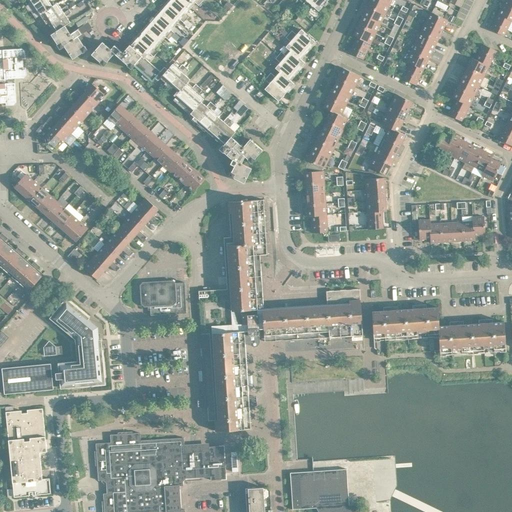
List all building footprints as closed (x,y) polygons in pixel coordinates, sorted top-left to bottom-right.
[(41,15),(43,13),(42,13),(53,6),(49,0),(40,0),(31,7),(33,9),(38,10),(41,15)] [(182,0),(170,0),(168,3),(187,19),(190,16),(185,11),(190,6),(182,0)] [(312,0),(306,8),(309,11),(313,6),(319,11),(328,0),(312,0)] [(381,0),(370,0),(368,6),(385,14),(390,4),(381,0)] [(228,1),(224,6),(229,10),(233,5),(228,1)] [(42,13),(43,13),(49,23),(69,9),(67,5),(62,9),(58,3),(53,6),(42,13)] [(168,3),(161,11),(175,23),(179,18),(184,22),(187,19),(168,3)] [(511,7),(503,4),(499,13),(511,20),(511,21),(511,20),(511,7)] [(368,6),(363,15),(381,24),(385,14),(368,6)] [(434,8),(432,12),(442,17),(444,13),(434,8)] [(49,23),(55,32),(65,25),(66,26),(71,22),(67,16),(72,13),(69,9),(49,23)] [(161,11),(153,20),(172,36),(175,33),(170,29),(175,23),(161,11)] [(431,12),(426,22),(443,30),(448,20),(444,18),(442,17),(432,12),(431,12)] [(511,20),(499,13),(491,29),(504,36),(511,21),(511,20)] [(363,15),(359,25),(376,33),(381,24),(363,15)] [(187,19),(184,22),(190,28),(193,24),(187,19)] [(153,20),(146,28),(160,41),(164,35),(169,40),(172,36),(153,20)] [(426,22),(421,31),(438,40),(443,30),(426,22)] [(55,32),(51,34),(61,48),(64,46),(73,59),(87,50),(84,45),(87,43),(78,29),(71,34),(66,26),(65,25),(55,32)] [(354,35),(357,37),(358,37),(371,43),(376,33),(359,25),(354,35)] [(146,28),(138,37),(157,53),(160,50),(155,46),(160,41),(146,28)] [(283,29),(280,32),(286,37),(289,34),(283,29)] [(292,30),(289,34),(308,50),(315,41),(302,29),(297,34),(292,30)] [(421,31),(416,41),(433,50),(438,40),(421,31)] [(286,47),(291,51),(291,50),(300,59),(300,58),(308,50),(289,34),(286,37),(291,41),(286,47)] [(138,37),(131,45),(131,46),(142,55),(145,58),(149,53),(154,57),(157,53),(138,37)] [(358,37),(357,37),(350,52),(363,59),(371,43),(358,37)] [(416,41),(411,51),(429,59),(433,50),(416,41)] [(134,64),(142,55),(131,46),(131,45),(130,45),(125,50),(120,44),(117,47),(115,45),(111,49),(103,42),(92,54),(104,65),(113,55),(122,64),(124,61),(128,65),(129,64),(130,62),(132,62),(134,64)] [(483,44),(476,59),(476,60),(489,66),(497,51),(483,44)] [(25,58),(25,51),(22,48),(0,49),(0,103),(6,103),(6,105),(14,105),(16,102),(15,78),(24,78),(27,75),(26,67),(24,67),(23,58),(25,58)] [(282,51),(279,55),(297,71),(305,62),(300,58),(300,59),(291,50),(291,51),(286,55),(282,51)] [(406,61),(410,63),(410,62),(424,69),(429,59),(411,51),(406,61)] [(163,74),(168,69),(164,67),(160,71),(145,58),(142,55),(134,64),(139,69),(139,72),(142,72),(144,73),(144,77),(147,76),(150,79),(147,82),(151,86),(154,82),(153,80),(160,72),(163,74)] [(275,68),(280,72),(280,71),(290,80),(290,79),(297,71),(279,55),(276,58),(280,62),(275,68)] [(472,57),(467,68),(484,76),(489,66),(476,60),(476,59),(472,57)] [(410,62),(410,63),(403,78),(416,85),(424,69),(410,62)] [(167,83),(170,85),(186,67),(182,64),(178,69),(173,64),(168,69),(163,74),(163,75),(167,78),(167,83)] [(179,91),(179,92),(180,90),(186,84),(187,84),(191,79),(185,75),(189,70),(186,67),(170,85),(172,88),(177,87),(180,90),(179,91)] [(343,68),(338,78),(355,86),(360,76),(343,68)] [(467,68),(462,77),(480,86),(484,76),(467,68)] [(271,73),(268,76),(287,92),(294,83),(290,79),(290,80),(280,71),(280,72),(276,77),(271,73)] [(287,92),(268,76),(265,79),(270,83),(265,89),(279,101),(287,92)] [(462,77),(458,87),(475,96),(480,86),(462,77)] [(338,78),(334,88),(351,96),(355,86),(338,78)] [(85,91),(98,103),(108,92),(108,91),(104,88),(103,88),(101,91),(92,83),(85,91)] [(180,103),(183,105),(199,87),(196,84),(192,88),(187,84),(186,84),(180,90),(179,92),(176,95),(180,98),(180,103)] [(192,111),(194,110),(201,102),(202,102),(204,99),(199,94),(203,90),(199,87),(183,105),(185,107),(190,107),(194,110),(192,111)] [(452,97),(456,99),(457,99),(470,105),(475,96),(458,87),(452,97)] [(334,88),(329,97),(346,106),(351,96),(334,88)] [(79,99),(92,110),(98,103),(85,91),(80,97),(79,99)] [(396,93),(391,104),(408,112),(413,102),(396,93)] [(72,107),(85,118),(92,110),(79,99),(80,97),(77,94),(73,98),(77,101),(72,107)] [(324,107),(331,111),(332,111),(341,115),(346,106),(329,97),(324,107)] [(457,99),(456,99),(449,114),(462,121),(470,105),(457,99)] [(189,115),(198,123),(214,104),(211,101),(207,106),(202,102),(201,102),(194,110),(192,111),(189,115)] [(109,117),(117,124),(128,111),(120,104),(109,117)] [(198,123),(206,131),(219,117),(213,112),(217,107),(214,104),(198,123)] [(391,104),(386,113),(403,122),(408,112),(391,104)] [(65,114),(78,126),(85,118),(72,107),(67,112),(65,114)] [(63,116),(58,122),(71,133),(78,126),(65,114),(67,112),(63,109),(60,113),(63,116)] [(117,124),(124,131),(136,117),(128,111),(117,124)] [(331,111),(327,120),(344,129),(349,119),(341,115),(332,111),(331,111)] [(381,123),(389,127),(398,131),(403,122),(386,113),(381,123)] [(124,131),(132,137),(143,124),(136,117),(124,131)] [(206,131),(215,138),(231,119),(228,117),(224,121),(219,117),(206,131)] [(215,138),(223,145),(224,146),(232,136),(232,137),(236,132),(231,127),(235,122),(231,119),(215,138)] [(327,120),(322,130),(339,138),(344,129),(327,120)] [(58,122),(53,128),(52,130),(65,141),(71,133),(58,122)] [(511,125),(507,123),(499,139),(511,145),(511,125)] [(132,137),(140,144),(151,131),(143,124),(132,137)] [(50,125),(47,129),(50,131),(45,137),(58,149),(65,141),(52,130),(53,128),(50,125)] [(375,127),(373,131),(378,134),(384,136),(386,132),(384,131),(384,129),(376,125),(375,127)] [(389,127),(386,132),(384,136),(401,145),(406,135),(398,131),(389,127)] [(322,130),(317,140),(334,148),(339,138),(322,130)] [(140,144),(147,151),(159,138),(151,131),(140,144)] [(444,156),(446,153),(445,152),(452,139),(442,134),(433,151),(444,156)] [(445,152),(446,153),(455,157),(464,140),(453,135),(452,139),(445,152)] [(224,146),(223,145),(221,149),(232,159),(230,163),(235,166),(232,171),(231,171),(229,176),(234,178),(244,183),(252,168),(242,163),(245,156),(252,162),(263,150),(250,139),(243,147),(232,137),(232,136),(224,146)] [(384,136),(379,146),(396,155),(401,145),(384,136)] [(147,151),(155,157),(166,144),(159,138),(147,151)] [(363,139),(360,144),(365,147),(368,141),(363,139)] [(317,140),(312,149),(330,158),(334,148),(317,140)] [(455,157),(465,162),(473,145),(464,140),(455,157)] [(155,157),(163,164),(174,151),(166,144),(155,157)] [(465,162),(475,167),(483,150),(473,145),(465,162)] [(379,146),(374,156),(392,164),(396,155),(379,146)] [(330,158),(312,149),(307,160),(325,168),(330,158)] [(475,167),(484,171),(491,158),(493,155),(483,150),(475,167)] [(163,164),(170,171),(182,158),(174,151),(163,164)] [(392,164),(374,156),(369,166),(370,166),(387,175),(392,164)] [(138,157),(135,161),(139,165),(144,170),(148,165),(141,158),(140,159),(138,157)] [(170,171),(178,178),(189,165),(182,158),(170,171)] [(484,171),(482,175),(493,180),(501,163),(491,158),(484,171)] [(178,178),(186,184),(197,171),(189,165),(178,178)] [(370,166),(368,170),(370,173),(386,175),(387,175),(370,166)] [(305,172),(306,183),(325,182),(324,170),(305,172)] [(197,171),(186,184),(194,192),(205,179),(197,171)] [(15,187),(23,194),(34,181),(26,174),(15,187)] [(365,179),(366,190),(385,189),(384,177),(365,179)] [(23,194),(30,200),(42,187),(34,181),(23,194)] [(306,183),(306,194),(325,193),(325,182),(306,183)] [(30,200),(38,207),(49,194),(42,187),(30,200)] [(366,190),(367,201),(386,199),(385,189),(366,190)] [(306,194),(307,205),(326,203),(325,193),(306,194)] [(38,207),(46,214),(57,201),(49,194),(38,207)] [(145,198),(138,206),(151,217),(150,219),(153,222),(157,218),(153,215),(158,209),(145,198)] [(367,201),(368,211),(382,210),(382,211),(387,211),(386,199),(367,201)] [(227,288),(198,290),(200,318),(229,316),(243,315),(243,324),(244,324),(249,323),(249,315),(258,314),(258,309),(254,244),(261,244),(258,200),(229,201),(231,236),(224,237),(227,288)] [(46,214),(53,221),(65,207),(57,201),(46,214)] [(308,216),(312,216),(312,215),(327,214),(326,203),(307,205),(308,216)] [(138,206),(132,213),(145,225),(150,219),(151,217),(138,206)] [(53,221),(61,227),(72,214),(65,207),(53,221)] [(382,210),(368,211),(369,229),(384,228),(383,217),(382,211),(382,210)] [(132,213),(125,221),(138,232),(136,234),(140,237),(143,233),(140,230),(145,225),(132,213)] [(61,227),(69,234),(80,221),(72,214),(61,227)] [(312,215),(312,216),(313,233),(328,232),(327,214),(312,215)] [(472,217),(473,221),(474,236),(475,236),(486,235),(484,216),(472,217)] [(420,239),(430,238),(431,238),(430,224),(431,224),(431,219),(419,220),(420,239)] [(80,221),(69,234),(77,241),(88,228),(80,221)] [(125,221),(118,229),(131,240),(136,234),(138,232),(125,221)] [(473,221),(463,222),(464,241),(475,240),(475,236),(474,236),(473,221)] [(452,222),(441,223),(442,242),(453,241),(452,222)] [(463,222),(452,222),(453,241),(464,241),(463,222)] [(431,238),(430,238),(431,243),(442,242),(441,223),(431,224),(430,224),(431,238)] [(118,229),(112,236),(125,248),(123,250),(126,253),(130,249),(126,246),(131,240),(118,229)] [(0,265),(4,269),(21,249),(18,247),(14,251),(4,243),(8,238),(5,235),(2,232),(0,234),(0,265)] [(112,236),(105,244),(118,255),(123,250),(125,248),(112,236)] [(94,248),(98,252),(111,263),(109,265),(113,268),(116,264),(113,261),(118,255),(105,244),(102,242),(100,240),(94,248)] [(21,249),(4,269),(28,291),(36,283),(38,285),(44,278),(36,271),(40,266),(37,264),(34,261),(30,266),(20,257),(24,252),(21,249)] [(98,252),(91,259),(104,271),(109,265),(111,263),(98,252)] [(104,271),(91,259),(84,267),(97,279),(104,271)] [(158,315),(187,313),(185,282),(175,283),(172,280),(160,281),(146,282),(143,282),(140,285),(141,303),(144,306),(150,306),(151,315),(158,315)] [(229,316),(200,318),(201,328),(229,326),(230,326),(231,331),(245,330),(245,331),(245,342),(260,341),(259,331),(264,330),(265,341),(269,341),(329,337),(363,335),(360,289),(326,291),(327,304),(267,308),(264,308),(264,307),(262,307),(263,309),(258,309),(258,314),(249,315),(249,323),(244,324),(243,324),(243,315),(229,316)] [(90,317),(66,298),(50,318),(75,339),(77,361),(58,362),(59,372),(52,373),(51,363),(2,368),(5,394),(54,389),(53,386),(60,385),(61,388),(106,384),(101,339),(98,339),(97,327),(88,320),(90,317)] [(0,302),(0,305),(9,313),(13,309),(3,300),(0,302)] [(428,334),(439,333),(439,326),(438,307),(427,308),(426,304),(421,304),(421,309),(417,309),(417,308),(405,309),(407,339),(418,338),(418,332),(428,332),(428,334)] [(396,339),(407,339),(405,309),(394,310),(394,311),(389,311),(389,306),(383,307),(384,310),(372,311),(374,337),(386,337),(386,335),(395,334),(396,339)] [(483,323),(471,324),(473,353),(485,352),(484,347),(494,346),(494,348),(506,348),(504,321),(493,322),(493,319),(487,319),(487,324),(483,324),(483,323)] [(439,333),(440,352),(452,351),(452,349),(462,349),(462,354),(473,353),(471,324),(460,324),(460,326),(455,326),(455,321),(450,321),(450,325),(439,326),(439,333)] [(202,342),(200,342),(200,347),(202,347),(203,363),(201,364),(202,368),(204,368),(205,385),(203,385),(203,390),(205,390),(205,399),(200,399),(201,403),(201,407),(206,407),(208,407),(208,420),(215,420),(216,431),(251,429),(250,406),(255,406),(254,396),(249,396),(245,342),(245,331),(245,330),(231,331),(230,326),(229,326),(201,328),(202,342)] [(1,330),(0,331),(0,347),(9,337),(1,330)] [(49,340),(44,347),(45,355),(57,354),(56,346),(49,340)] [(17,410),(6,412),(14,497),(30,495),(29,492),(35,492),(35,495),(51,493),(49,478),(42,478),(42,470),(41,461),(39,445),(46,444),(43,408),(27,409),(27,412),(22,413),(21,410),(17,410)] [(209,446),(209,450),(185,452),(184,437),(141,440),(140,432),(133,433),(132,431),(118,432),(118,434),(111,434),(111,442),(96,443),(97,451),(95,451),(96,465),(98,465),(99,480),(103,480),(106,482),(107,493),(104,493),(104,501),(102,501),(103,511),(185,511),(185,509),(181,510),(180,486),(183,485),(183,481),(186,478),(211,476),(211,480),(226,479),(224,445),(209,446)] [(357,511),(358,509),(357,504),(349,505),(347,469),(290,472),(293,509),(300,509),(316,507),(318,511),(357,511)] [(265,511),(264,487),(248,488),(249,511),(265,511)]
